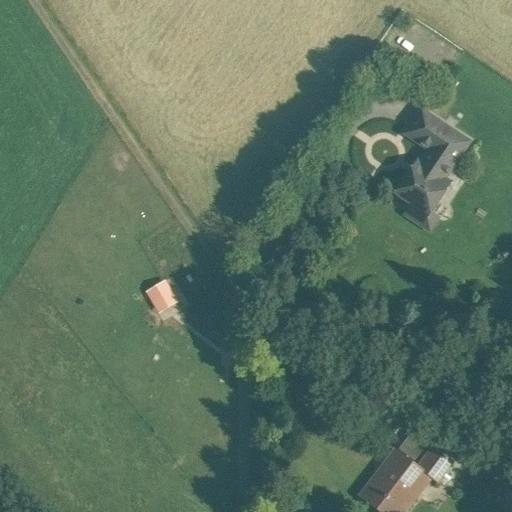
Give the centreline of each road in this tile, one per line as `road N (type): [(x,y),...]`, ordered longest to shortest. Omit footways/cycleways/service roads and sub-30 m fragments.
road 1 (track): [(249,322),(251,308),(33,0)]
road 2 (unknown): [(221,265),(380,15)]
road 3 (residential): [(249,511),(249,322)]
